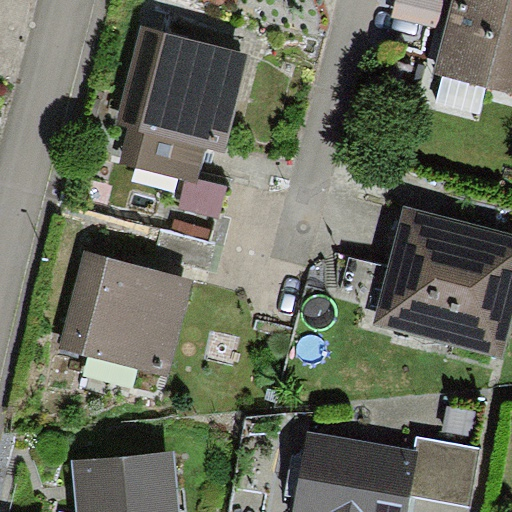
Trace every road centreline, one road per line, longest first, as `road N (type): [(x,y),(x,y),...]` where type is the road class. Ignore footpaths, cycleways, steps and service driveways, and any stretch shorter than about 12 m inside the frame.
road 1 (residential): [(0,296),(73,0)]
road 2 (residential): [(295,257),(359,0)]
